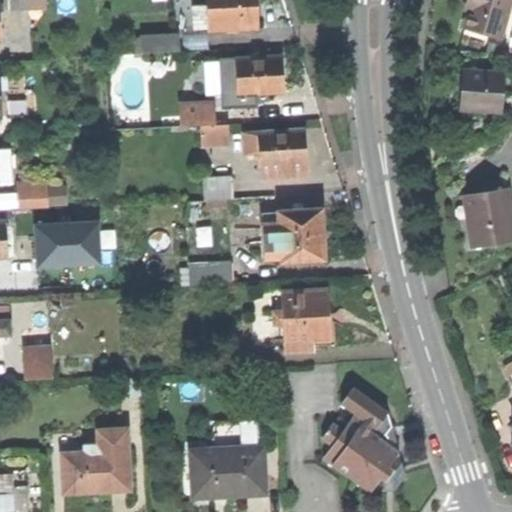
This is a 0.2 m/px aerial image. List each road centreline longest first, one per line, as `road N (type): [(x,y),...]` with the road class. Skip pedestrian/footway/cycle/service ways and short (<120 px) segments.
road 1 (secondary): [(479,511),(410,298),(384,170)]
road 2 (secondary): [(359,0),(366,95),(384,170)]
road 3 (secondary): [(384,170),(392,0)]
